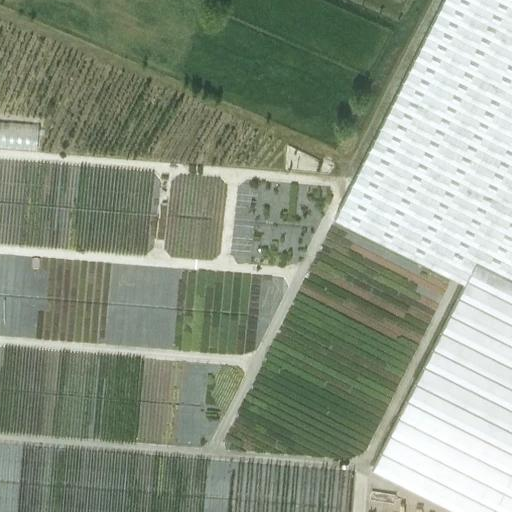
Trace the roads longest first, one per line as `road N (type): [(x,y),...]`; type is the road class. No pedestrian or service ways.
road 1 (track): [(0,155),(333,181),(341,193),(211,452)]
road 2 (track): [(0,435),(362,464)]
road 3 (track): [(0,249),(301,273)]
road 4 (track): [(0,342),(256,363)]
